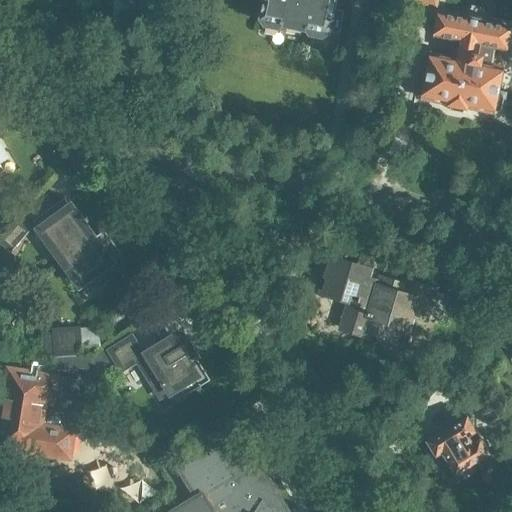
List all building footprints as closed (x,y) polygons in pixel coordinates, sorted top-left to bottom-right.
[(265,0),(262,20),(266,26),(278,28),(285,23),(306,28),(311,34),(323,37),(329,33),(330,30),(340,32),(344,11),(334,10),(335,0),(265,0)] [(457,59),(433,54),(424,98),(451,103),(451,110),(464,113),(467,106),(503,114),(507,93),(497,91),(502,68),(493,66),(497,47),(506,49),(510,27),(484,21),(482,18),(470,16),(468,18),(441,13),(437,35),(461,40),(457,59)] [(65,259),(94,238),(65,197),(34,220),(57,252),(59,250),(65,259)] [(19,220),(1,240),(11,249),(29,229),(19,220)] [(93,276),(98,282),(128,261),(105,230),(94,238),(65,259),(63,261),(81,285),(93,276)] [(366,329),(380,284),(367,280),(370,270),(334,259),(324,291),(352,300),(343,327),(366,334),(368,330),(366,329)] [(382,279),(380,284),(366,329),(368,330),(405,341),(413,314),(427,318),(431,303),(438,304),(440,295),(434,293),(435,290),(407,282),(406,286),(382,279)] [(56,328),(56,331),(45,332),(47,354),(85,351),(83,326),(56,328)] [(133,336),(110,350),(123,371),(138,361),(151,381),(161,375),(171,391),(179,387),(185,396),(211,380),(197,356),(189,361),(185,356),(189,353),(184,344),(180,347),(174,337),(145,355),(133,336)] [(462,362),(471,356),(466,349),(457,356),(462,362)] [(88,356),(77,356),(57,358),(58,369),(72,368),(72,369),(73,369),(73,368),(82,367),(82,368),(83,368),(83,367),(86,367),(88,370),(95,366),(88,356)] [(103,357),(96,361),(105,375),(111,370),(103,357)] [(74,409),(79,381),(57,377),(10,370),(0,436),(0,444),(70,452),(73,428),(78,429),(80,410),(74,409)] [(475,383),(458,393),(454,395),(463,409),(476,401),(480,408),(478,409),(482,415),(488,425),(499,417),(493,408),(489,402),(487,403),(475,383)] [(451,479),(491,454),(468,416),(427,440),(439,460),(438,464),(445,475),(450,476),(451,479)] [(198,497),(173,511),(287,511),(277,495),(278,494),(278,493),(272,497),(248,481),(249,475),(247,475),(235,456),(224,463),(209,438),(175,459),(198,497)]
